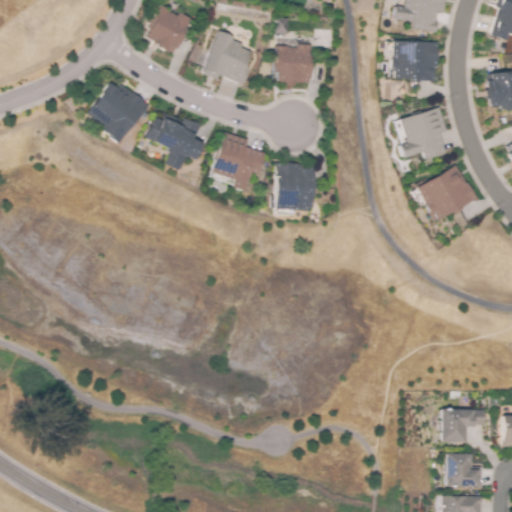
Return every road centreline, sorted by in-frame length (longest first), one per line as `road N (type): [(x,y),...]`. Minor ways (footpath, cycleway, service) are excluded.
road 1 (residential): [(511,208),(478,152),(461,95),(459,60),(474,0)]
road 2 (residential): [(104,43),(195,98),(293,125)]
road 3 (residential): [(129,0),(104,43),(73,70),(0,105)]
